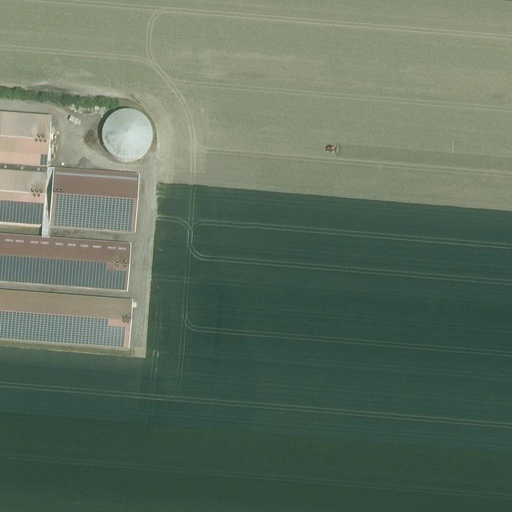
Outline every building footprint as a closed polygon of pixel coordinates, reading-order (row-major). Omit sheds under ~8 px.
[(151,144),(152,138),(152,132),(149,126),(146,120),(140,116),(133,113),(126,112),(120,113),(115,115),(110,119),(106,124),(103,130),(102,137),(102,144),(105,151),(109,156),(114,159),(119,162),(125,163),(132,162),(139,160),(145,155),(149,150),(151,144)] [(52,120),(0,116),(0,226),(43,229),(52,120)] [(0,283),(128,294),(131,249),(49,242),(50,228),(55,171),(48,171),(42,241),(0,238),(0,283)] [(55,171),(50,228),(135,235),(139,178),(55,171)] [(0,338),(129,348),(131,309),(132,303),(0,292),(0,338)]
